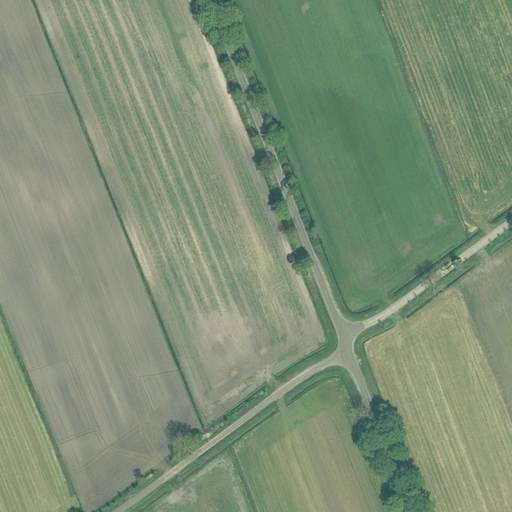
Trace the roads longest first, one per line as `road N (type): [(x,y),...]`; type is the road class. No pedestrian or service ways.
road 1 (unclassified): [(341,334),(210,0)]
road 2 (unclassified): [(118,511),(306,373),(349,355)]
road 3 (unclassified): [(341,334),(389,312),(511,221)]
road 4 (unclassified): [(409,511),(349,355)]
